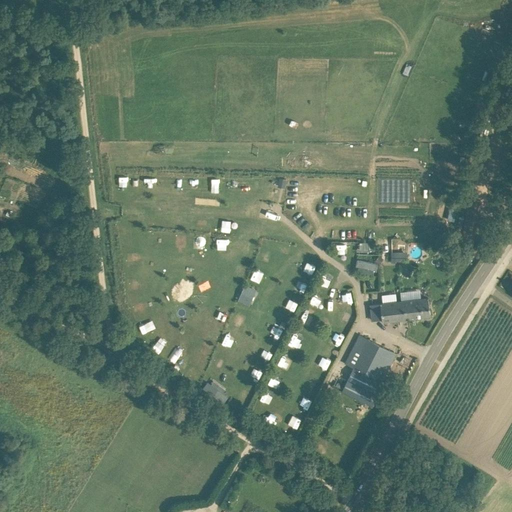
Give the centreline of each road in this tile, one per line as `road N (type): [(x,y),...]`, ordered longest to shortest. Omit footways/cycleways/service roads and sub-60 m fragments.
road 1 (track): [(128,365),(108,302),(74,0)]
road 2 (secondary): [(364,486),(430,357),(511,226)]
road 3 (track): [(353,499),(128,365)]
road 4 (track): [(128,365),(0,290)]
